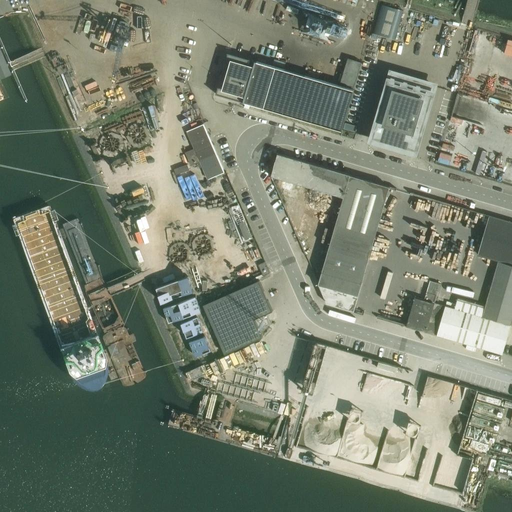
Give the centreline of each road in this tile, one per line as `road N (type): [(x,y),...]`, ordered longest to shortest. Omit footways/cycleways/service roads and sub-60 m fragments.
road 1 (unclassified): [(511,204),(283,136),(250,142),(247,158),(301,292),(321,319),(511,377)]
road 2 (unknown): [(418,176),(437,89),(420,70),(396,67),(379,80),(356,158)]
road 3 (unknown): [(188,0),(221,21),(296,43),(299,141)]
